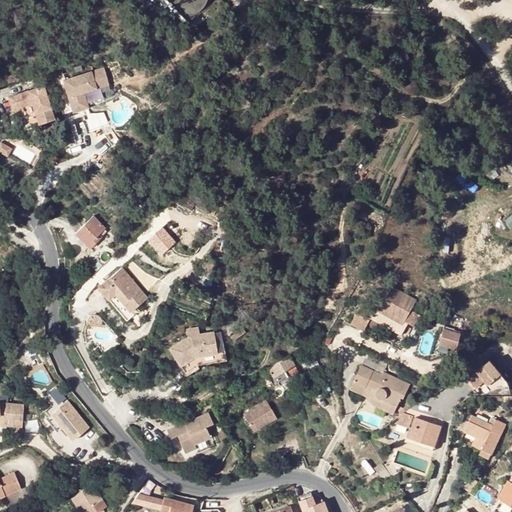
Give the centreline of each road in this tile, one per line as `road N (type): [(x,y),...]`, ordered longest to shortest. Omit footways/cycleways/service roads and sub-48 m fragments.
road 1 (tertiary): [(52,264),(69,372),(140,468),(201,498),(304,484),(341,511)]
road 2 (residential): [(423,0),(451,16),(511,94)]
